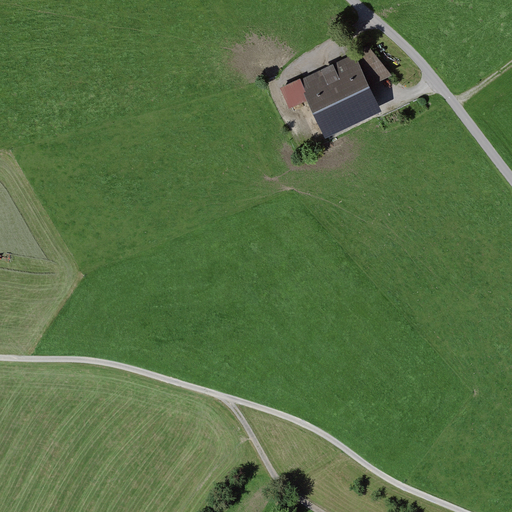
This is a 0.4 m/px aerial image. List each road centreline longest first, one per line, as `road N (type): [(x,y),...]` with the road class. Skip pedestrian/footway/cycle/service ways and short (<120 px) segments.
road 1 (track): [(461,511),(277,414),(132,370),(0,358)]
road 2 (residential): [(353,0),(413,54),(511,178)]
road 3 (track): [(219,395),(241,416),(280,483),(322,511)]
